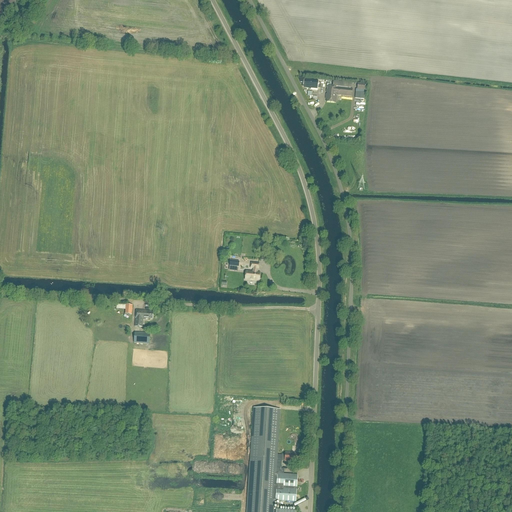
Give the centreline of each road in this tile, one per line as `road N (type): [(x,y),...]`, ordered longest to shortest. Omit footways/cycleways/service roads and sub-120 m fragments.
road 1 (unclassified): [(309,511),(314,224),(291,152),(211,0)]
road 2 (unclassified): [(341,511),(351,289),(346,218),(319,132),(249,0)]
road 3 (track): [(317,310),(0,290)]
